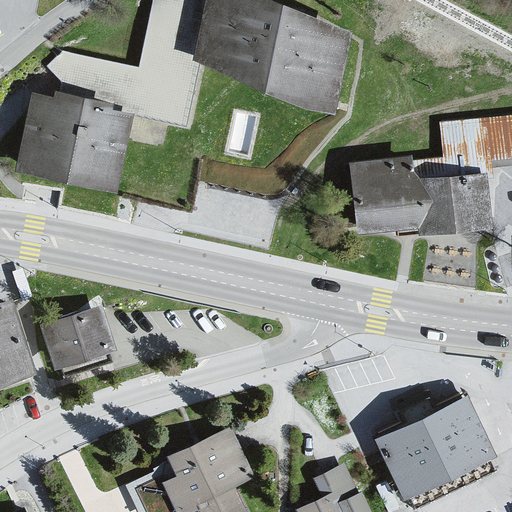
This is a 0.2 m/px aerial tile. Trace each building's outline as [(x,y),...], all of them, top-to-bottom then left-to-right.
[(185,123),(212,0),(152,0),(137,69),(66,53),(49,65),(60,82),(58,94),(134,111),(185,123)] [(363,29),(281,0),(212,0),(200,61),(341,115),(363,29)] [(58,94),(41,89),(23,175),(126,193),(134,111),(58,94)] [(443,161),(414,163),(415,184),(482,179),(480,160),(511,157),(511,115),(440,122),(443,161)] [(414,163),(350,166),(352,234),(418,231),(415,184),(414,163)] [(482,179),(415,184),(418,231),(486,227),(482,179)] [(19,305),(0,311),(0,392),(47,374),(19,305)] [(106,313),(47,331),(63,384),(118,368),(106,313)] [(473,401),(386,440),(418,511),(419,511),(506,473),(473,401)] [(230,432),(178,458),(190,480),(166,484),(184,511),(248,511),(238,490),(254,480),(230,432)] [(333,500),(305,511),(373,511),(347,467),(321,481),(333,498),(333,500)]
